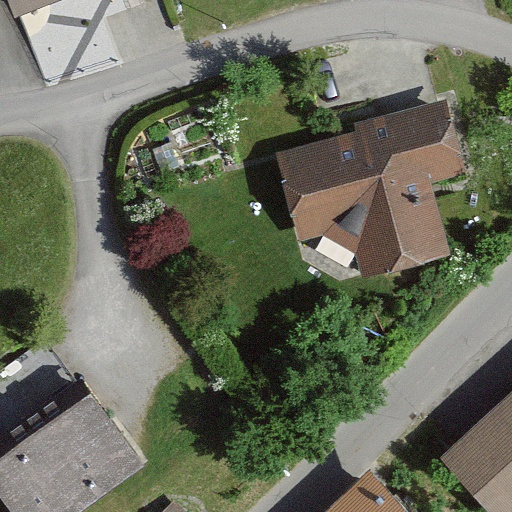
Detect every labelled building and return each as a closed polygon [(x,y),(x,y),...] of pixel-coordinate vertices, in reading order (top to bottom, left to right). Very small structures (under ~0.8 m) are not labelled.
[(75,0),(8,0),(18,23),(75,0)] [(472,178),(454,104),(353,128),(356,138),(281,156),(302,248),(327,242),(361,256),(368,283),(454,263),(436,187),(472,178)] [(109,511),(162,477),(113,403),(5,475),(29,511),(109,511)] [(511,511),(511,406),(452,462),(499,511),(511,511)] [(418,511),(381,473),(340,511),(418,511)]
